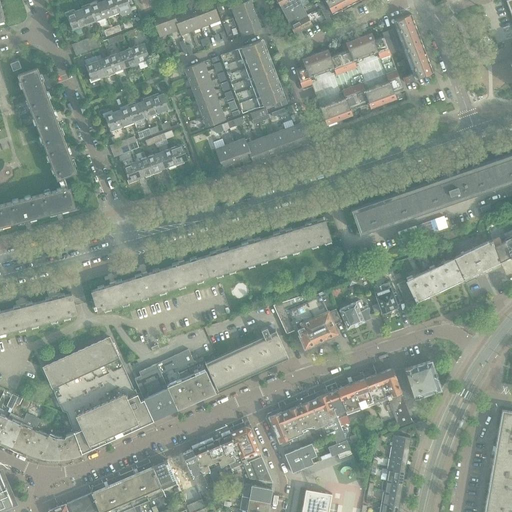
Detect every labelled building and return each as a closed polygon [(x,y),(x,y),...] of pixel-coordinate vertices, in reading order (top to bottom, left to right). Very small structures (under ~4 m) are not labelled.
[(119,12),(114,0),(104,0),(101,1),(107,16),(119,12)] [(130,8),(127,0),(114,0),(119,12),(130,8)] [(253,9),(251,4),(249,0),(247,0),(231,6),(235,16),(253,9)] [(303,6),(299,0),(291,0),(280,6),(285,15),(303,6)] [(325,0),(332,14),(342,9),(343,8),(351,4),(359,0),(325,0)] [(107,16),(101,1),(98,3),(97,1),(89,3),(96,21),(107,16)] [(220,20),(213,3),(213,1),(203,5),(210,23),(220,20)] [(96,21),(89,3),(81,6),(82,9),(78,10),(84,25),(96,21)] [(210,23),(203,5),(193,8),(200,27),(210,23)] [(289,24),(307,15),(303,6),(285,15),(289,24)] [(332,21),(324,6),(320,9),(326,20),(320,23),(321,26),(332,21)] [(200,27),(193,8),(183,12),(190,31),(200,27)] [(84,25),(78,10),(75,11),(74,9),(64,13),(66,16),(67,16),(72,29),(84,25)] [(257,19),(255,15),(253,9),(235,16),(238,26),(257,19)] [(179,29),(175,17),(175,15),(173,11),(173,10),(162,14),(169,33),(179,29)] [(190,31),(183,12),(178,14),(175,15),(175,17),(179,29),(180,34),(190,31)] [(169,33),(162,14),(152,18),(153,19),(159,36),(169,33)] [(411,14),(395,20),(396,22),(399,30),(403,40),(407,49),(410,59),(414,69),(415,72),(403,77),(405,83),(417,78),(433,72),(430,63),(426,53),(422,44),(419,34),(415,24),(411,14)] [(312,24),(307,15),(289,24),(294,34),(312,24)] [(261,29),(258,23),(257,19),(238,26),(242,36),(257,30),(261,29)] [(132,26),(130,21),(123,23),(125,29),(132,26)] [(121,31),(118,25),(111,28),(113,34),(121,31)] [(113,34),(111,28),(104,31),(106,36),(113,34)] [(136,35),(134,29),(126,32),(128,38),(136,35)] [(400,50),(392,29),(382,33),(383,36),(374,39),(372,33),(345,43),(348,49),(339,53),(346,70),(354,67),(352,61),(378,51),(381,57),(390,54),(400,50)] [(124,39),(122,34),(115,36),(117,42),(124,39)] [(98,41),(96,35),(89,38),(91,44),(98,41)] [(117,42),(115,36),(107,39),(109,45),(117,42)] [(74,50),(91,44),(89,38),(72,44),(74,50)] [(287,102),(285,97),(282,98),(260,40),(238,48),(249,79),(260,107),(272,102),(274,107),(287,102)] [(100,46),(98,41),(91,44),(93,49),(100,46)] [(149,58),(144,43),(132,47),(138,65),(146,62),(145,59),(149,58)] [(76,56),(93,49),(91,44),(74,50),(76,56)] [(138,65),(132,47),(120,52),(126,67),(130,65),(131,67),(138,65)] [(260,107),(249,79),(238,48),(220,55),(242,113),(260,107)] [(346,70),(339,53),(330,56),(328,49),(302,59),(304,65),(295,69),(302,87),(311,83),(309,77),(334,67),(337,74),(346,70)] [(389,80),(387,73),(396,70),(390,54),(381,57),(378,51),(352,61),(354,67),(346,70),(337,74),(334,67),(309,77),(311,83),(316,96),(320,106),(345,96),(343,90),(352,86),(361,83),(363,90),(389,80)] [(126,67),(120,52),(109,56),(115,73),(123,70),(122,68),(126,67)] [(115,73),(109,56),(97,60),(103,75),(107,74),(108,76),(115,73)] [(103,75),(97,60),(86,65),(91,79),(89,79),(91,82),(100,79),(99,77),(103,75)] [(21,68),(19,61),(10,64),(13,71),(21,68)] [(207,71),(203,61),(185,68),(185,69),(188,78),(207,71)] [(51,104),(44,86),(37,67),(17,75),(29,107),(31,106),(33,111),(51,104)] [(396,98),(393,91),(403,87),(396,70),(387,73),(389,80),(363,90),(361,83),(352,86),(358,104),(367,100),(370,107),(396,98)] [(210,81),(207,71),(188,78),(192,88),(210,81)] [(214,90),(210,81),(192,88),(196,97),(214,90)] [(358,104),(352,86),(343,90),(345,96),(320,106),(326,124),(352,114),(349,107),(358,104)] [(218,100),(214,90),(196,97),(199,107),(218,100)] [(168,109),(163,93),(159,95),(158,93),(150,96),(156,113),(168,109)] [(156,113),(150,96),(142,99),(143,101),(139,102),(145,117),(156,113)] [(221,109),(218,100),(199,107),(203,117),(221,109)] [(145,117),(139,102),(136,104),(135,102),(127,105),(133,122),(145,117)] [(65,140),(58,122),(51,104),(33,111),(31,111),(43,143),(45,143),(46,147),(65,140)] [(133,122),(127,105),(119,107),(120,110),(116,111),(121,126),(133,122)] [(270,118),(268,114),(266,108),(256,111),(260,122),(270,118)] [(225,120),(221,109),(203,117),(205,122),(206,127),(225,120)] [(121,126),(116,111),(113,112),(112,110),(102,114),(104,117),(105,117),(110,130),(121,126)] [(260,122),(256,111),(250,114),(254,124),(260,122)] [(311,140),(304,121),(294,125),(301,144),(307,142),(311,140)] [(170,127),(168,122),(161,124),(163,130),(170,127)] [(230,128),(227,122),(218,126),(220,132),(230,128)] [(301,144),(294,125),(284,129),(292,147),(301,144)] [(159,132),(157,126),(149,129),(151,134),(159,132)] [(151,134),(149,129),(142,132),(144,137),(151,134)] [(292,147),(284,129),(275,132),(282,151),(292,147)] [(174,136),(172,130),(164,133),(166,139),(174,136)] [(282,151),(275,132),(265,136),(272,155),(282,151)] [(162,140),(160,135),(152,137),(155,143),(162,140)] [(137,142),(134,136),(126,139),(128,145),(137,142)] [(272,155),(265,136),(255,140),(262,158),(272,155)] [(155,143),(152,137),(145,140),(147,146),(155,143)] [(250,157),(246,143),(244,138),(234,142),(241,160),(250,157)] [(112,151),(128,145),(126,139),(110,145),(112,151)] [(77,172),(72,159),(65,140),(46,147),(45,148),(57,180),(58,179),(64,177),(77,172)] [(262,158),(255,140),(246,143),(250,157),(252,162),(262,158)] [(139,147),(137,142),(128,145),(130,150),(139,147)] [(241,160),(234,142),(225,145),(232,164),(241,160)] [(188,159),(182,144),(170,148),(176,166),(184,163),(183,160),(188,159)] [(114,157),(130,150),(128,145),(112,151),(114,157)] [(232,164),(225,145),(215,149),(222,167),(232,164)] [(176,166),(170,148),(158,153),(164,168),(168,166),(169,168),(176,166)] [(164,168),(158,153),(147,157),(153,174),(161,171),(160,169),(164,168)] [(390,223),(502,184),(511,181),(511,156),(352,212),(360,234),(390,223)] [(153,174),(147,157),(135,161),(141,176),(145,175),(146,177),(153,174)] [(141,176),(135,161),(123,166),(129,180),(127,180),(129,183),(138,180),(137,178),(141,176)] [(42,216),(75,207),(70,187),(68,187),(64,177),(58,179),(62,189),(37,195),(42,216)] [(42,216),(37,195),(5,203),(10,224),(42,216)] [(0,226),(10,224),(5,203),(0,204),(0,226)] [(331,239),(325,219),(298,227),(304,247),(331,239)] [(304,247),(298,227),(266,237),(272,257),(304,247)] [(272,257),(266,237),(234,247),(240,266),(272,257)] [(510,256),(505,239),(504,237),(501,238),(502,241),(494,245),(500,261),(510,256)] [(500,262),(500,261),(494,245),(492,239),(454,257),(464,279),(492,265),(493,267),(499,265),(500,265),(499,262),(500,262)] [(240,266),(234,247),(203,256),(209,276),(240,266)] [(209,276),(203,256),(166,268),(172,287),(209,276)] [(464,279),(454,257),(406,280),(415,302),(464,279)] [(172,287),(166,268),(128,279),(134,299),(172,287)] [(134,299),(128,279),(91,291),(94,302),(95,304),(93,305),(94,309),(96,308),(97,310),(134,299)] [(334,286),(330,293),(336,297),(340,290),(334,286)] [(399,303),(395,292),(392,293),(390,287),(374,293),(381,312),(383,312),(385,313),(388,312),(389,310),(390,309),(397,306),(396,304),(399,303)] [(76,313),(71,293),(38,302),(43,322),(76,313)] [(333,324),(340,320),(341,320),(335,308),(331,310),(324,294),(307,302),(303,294),(273,305),(286,334),(294,330),(297,329),(305,347),(337,333),(333,324)] [(369,314),(369,308),(361,311),(359,308),(363,307),(361,300),(350,305),(349,302),(344,304),(345,306),(339,309),(347,328),(370,318),(369,314)] [(43,322),(38,302),(6,310),(11,330),(43,322)] [(0,332),(11,330),(6,310),(0,311),(0,332)] [(269,361),(277,358),(278,362),(287,358),(288,358),(275,330),(275,331),(269,333),(266,327),(261,329),(263,336),(218,357),(205,363),(206,365),(217,390),(218,390),(217,387),(268,363),(270,366),(270,365),(269,361)] [(143,398),(140,392),(135,394),(109,336),(43,366),(63,411),(66,412),(74,433),(81,453),(153,420),(143,398)] [(194,361),(188,349),(139,372),(141,375),(142,375),(148,372),(153,370),(158,381),(164,378),(162,374),(162,373),(173,368),(176,366),(177,369),(182,367),(186,365),(190,363),(194,361)] [(441,389),(431,360),(412,367),(412,366),(405,369),(414,398),(423,395),(430,392),(430,393),(441,389)] [(412,421),(402,397),(392,368),(378,374),(387,399),(390,405),(391,410),(398,427),(412,421)] [(153,370),(148,372),(153,383),(158,381),(153,370)] [(215,392),(205,370),(182,380),(188,396),(190,395),(193,402),(201,398),(215,392)] [(142,375),(141,375),(134,378),(139,389),(153,383),(148,372),(142,375)] [(387,399),(378,374),(364,379),(374,404),(387,399)] [(374,404),(364,379),(351,384),(360,409),(374,404)] [(188,396),(182,380),(168,387),(177,409),(193,402),(190,395),(188,396)] [(360,409),(351,384),(338,389),(348,414),(350,420),(362,415),(360,409)] [(177,409),(168,387),(143,398),(153,420),(177,409)] [(348,414),(338,389),(327,393),(337,418),(338,418),(348,414)] [(337,418),(327,393),(326,393),(323,394),(323,395),(318,397),(317,396),(316,396),(316,397),(316,398),(322,411),(316,413),(326,437),(333,434),(336,444),(328,447),(332,456),(338,454),(350,449),(338,418),(337,418)] [(10,413),(18,397),(12,394),(7,406),(10,408),(9,412),(10,413)] [(322,411),(316,398),(311,400),(316,413),(322,411)] [(25,399),(21,408),(27,411),(31,402),(25,399)] [(326,437),(316,413),(311,400),(299,405),(314,442),(326,437)] [(314,442),(299,405),(281,412),(286,425),(292,423),(302,447),(312,443),(314,442)] [(508,511),(509,510),(511,510),(511,411),(502,409),(483,511),(508,511)] [(302,447),(292,423),(286,425),(281,412),(269,417),(278,438),(284,453),(302,447)] [(0,440),(0,441),(1,440),(12,445),(24,419),(23,419),(10,413),(8,419),(0,416),(0,440)] [(24,419),(12,445),(26,451),(27,451),(29,453),(37,455),(44,457),(51,457),(59,457),(60,457),(61,438),(54,438),(49,436),(48,438),(35,432),(34,431),(39,421),(40,419),(27,413),(26,413),(23,419),(24,419)] [(260,452),(250,428),(245,426),(231,433),(242,460),(260,452)] [(81,453),(74,433),(64,437),(64,439),(61,438),(60,457),(66,457),(74,455),(81,453)] [(243,464),(242,460),(231,433),(217,438),(228,463),(231,469),(243,464)] [(408,450),(410,438),(394,435),(392,447),(408,450)] [(228,463),(217,438),(205,443),(217,471),(223,468),(222,465),(228,463)] [(217,471),(205,443),(192,449),(203,473),(209,471),(218,493),(227,489),(222,478),(220,479),(217,471)] [(310,458),(317,455),(312,443),(302,447),(284,453),(292,472),(313,464),(310,458)] [(406,461),(408,450),(392,447),(390,458),(406,461)] [(203,473),(192,449),(182,453),(193,478),(203,473)] [(339,458),(351,454),(350,449),(338,454),(339,458)] [(272,482),(260,452),(242,460),(243,464),(249,478),(272,482)] [(404,472),(406,461),(390,458),(388,469),(404,472)] [(178,484),(167,459),(164,461),(164,462),(153,467),(153,466),(152,466),(152,467),(164,494),(165,497),(180,490),(178,484)] [(164,494),(152,467),(122,480),(133,508),(164,494)] [(402,483),(404,472),(388,469),(386,480),(402,483)] [(0,509),(12,504),(0,475),(0,509)] [(123,511),(133,508),(122,480),(92,493),(92,492),(91,492),(99,511),(123,511)] [(400,495),(402,483),(386,480),(384,492),(400,495)] [(269,502),(271,488),(245,484),(245,488),(243,488),(242,496),(249,497),(249,498),(249,499),(269,502)] [(337,511),(339,506),(330,504),(332,494),(306,489),(301,511),(337,511)] [(99,511),(91,492),(67,503),(70,511),(99,511)] [(398,506),(400,495),(384,492),(382,503),(398,506)] [(258,511),(267,511),(269,502),(249,499),(249,498),(242,497),(240,509),(247,510),(258,511)] [(212,510),(222,505),(220,501),(210,505),(212,510)] [(397,511),(398,506),(382,503),(380,511),(397,511)]
